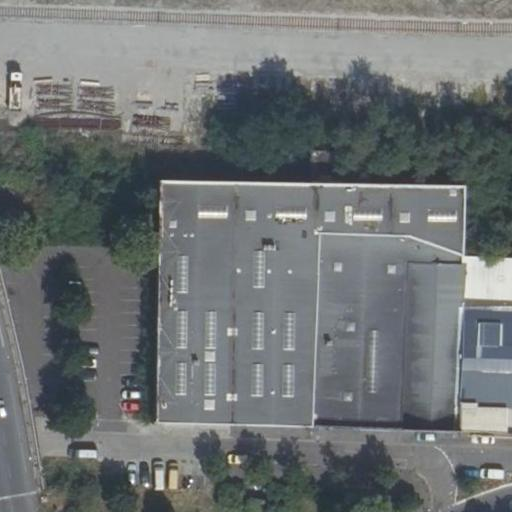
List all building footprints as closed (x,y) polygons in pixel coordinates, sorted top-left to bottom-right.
[(482,84),(394,84),(394,106),(483,105),(482,84)] [(131,418),(287,423),(457,430),(463,295),(464,264),(460,264),(441,262),(444,186),(140,176),(131,418)] [(463,295),(511,296),(511,252),(460,250),(460,264),(464,264),(463,295)] [(511,296),(463,295),(457,430),(511,431),(511,296)] [(246,498),(245,511),(265,511),(266,499),(246,498)]
